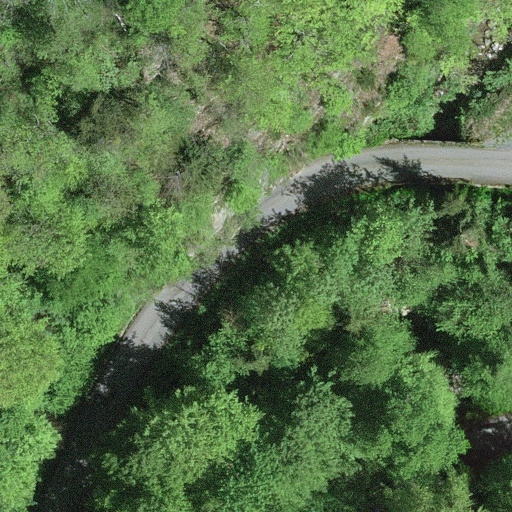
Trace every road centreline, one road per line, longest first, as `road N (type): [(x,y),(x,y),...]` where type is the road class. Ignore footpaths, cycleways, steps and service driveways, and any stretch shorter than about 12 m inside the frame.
road 1 (unclassified): [(54,511),(146,339),(246,223),(283,197),(372,166),(511,169)]
road 2 (unclassified): [(511,432),(439,458),(391,511)]
